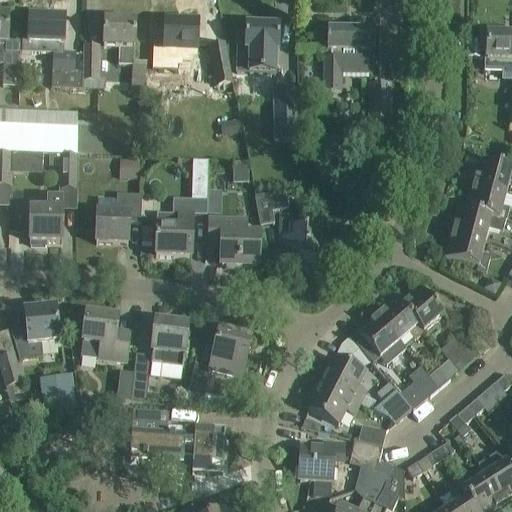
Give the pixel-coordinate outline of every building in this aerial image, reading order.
[(0,18),(0,66),(3,67),(2,89),(18,90),(20,44),(7,43),(8,18),(0,18)] [(64,21),(28,19),(27,44),(22,44),(21,55),(54,56),(52,91),(82,92),(82,76),(74,76),(75,56),(63,55),(64,21)] [(134,44),(135,24),(104,22),(103,50),(119,51),(118,67),(133,68),(134,44)] [(152,34),(151,70),(192,71),(195,55),(197,55),(197,46),(198,26),(164,25),(164,34),(152,34)] [(237,37),(235,76),(274,78),(275,55),(277,56),(278,30),(246,28),(245,38),(237,37)] [(503,32),(480,31),(479,40),(479,52),(480,52),(486,52),(485,72),(503,72),(504,81),(511,81),(511,37),(503,37),(503,32)] [(343,77),(372,77),(372,61),(369,60),(369,55),(370,55),(370,48),(372,47),(373,38),(371,37),(371,33),(327,32),(327,35),(324,36),(324,50),(326,52),(326,54),(327,54),(327,60),(323,60),(323,95),(343,95),(343,77)] [(469,40),(468,57),(480,57),(480,52),(479,52),(479,40),(469,40)] [(224,46),(208,49),(216,89),(217,89),(218,92),(232,89),(224,46)] [(98,50),(84,49),(83,76),(82,76),(82,92),(96,93),(98,50)] [(388,122),(389,88),(370,87),(370,122),(388,122)] [(296,92),(273,93),(274,144),(276,144),(296,143),(297,143),(296,92)] [(76,118),(0,114),(0,154),(75,156),(76,118)] [(241,136),(239,122),(219,126),(222,139),(241,136)] [(11,158),(0,157),(0,190),(10,191),(11,158)] [(78,160),(63,159),(62,194),(77,194),(78,160)] [(127,162),(127,182),(140,182),(141,163),(127,162)] [(511,177),(511,171),(478,162),(471,189),(506,199),(511,177)] [(208,164),(192,163),(191,203),(206,204),(207,196),(208,164)] [(506,199),(471,189),(465,212),(457,210),(457,212),(504,225),(504,224),(505,224),(508,211),(503,210),(506,199)] [(285,195),(254,199),(260,230),(274,227),(271,215),(288,212),(285,195)] [(206,204),(206,216),(219,217),(219,208),(215,204),(213,204),(213,197),(207,196),(206,204)] [(141,200),(116,199),(116,217),(96,216),(95,246),(127,248),(128,226),(140,226),(141,200)] [(29,245),(31,245),(31,249),(44,249),(45,245),(61,245),(62,201),(47,201),(47,214),(30,214),(29,245)] [(502,235),(504,225),(457,212),(450,237),(483,246),(487,231),(502,235)] [(192,218),(156,217),(155,260),(191,261),(192,218)] [(300,219),(279,218),(278,250),(289,250),(288,266),(320,267),(321,250),(339,250),(339,236),(339,229),(326,229),(325,228),(322,228),(322,230),(299,229),(300,219)] [(244,225),(210,224),(209,250),(222,250),(221,268),(256,269),(257,239),(243,239),(244,225)] [(142,230),(141,246),(151,246),(151,230),(142,230)] [(483,246),(450,237),(444,260),(477,269),(476,273),(486,276),(490,259),(480,257),(483,246)] [(443,318),(420,290),(411,298),(412,299),(402,308),(395,301),(394,303),(422,336),(443,318)] [(422,336),(394,303),(375,319),(405,354),(406,355),(406,354),(399,345),(408,336),(414,343),(422,336)] [(55,311),(24,314),(25,332),(10,334),(19,363),(42,361),(41,348),(59,346),(55,311)] [(118,320),(85,316),(80,359),(126,365),(128,345),(115,343),(118,320)] [(362,342),(355,347),(372,367),(379,362),(380,360),(388,369),(405,354),(375,319),(356,335),(362,342)] [(187,328),(156,325),(151,366),(182,369),(187,328)] [(222,332),(221,332),(209,373),(241,381),(251,340),(237,336),(238,334),(223,330),(222,332)] [(460,337),(440,355),(448,364),(458,376),(478,358),(460,337)] [(21,387),(13,357),(0,360),(0,369),(6,391),(21,387)] [(362,377),(334,362),(321,388),(357,406),(363,395),(355,391),(362,377)] [(458,376),(448,364),(428,381),(438,393),(458,376)] [(209,378),(193,374),(184,407),(201,411),(209,378)] [(114,404),(129,405),(132,377),(118,375),(114,404)] [(145,407),(148,379),(132,377),(129,405),(145,407)] [(56,396),(42,398),(44,418),(75,414),(70,378),(54,380),(56,396)] [(428,381),(425,378),(399,400),(410,412),(412,414),(438,393),(428,381)] [(511,387),(504,378),(490,391),(501,403),(506,399),(503,396),(511,387)] [(388,386),(376,397),(382,404),(394,394),(395,393),(388,386)] [(357,406),(321,388),(308,413),(336,428),(343,414),(351,418),(357,406)] [(490,391),(466,411),(474,419),(482,412),(487,417),(501,403),(490,391)] [(399,400),(394,394),(382,404),(372,413),(386,420),(392,427),(410,412),(399,400)] [(462,440),(470,434),(464,428),(474,419),(466,411),(449,426),(462,440)] [(223,441),(224,441),(225,432),(184,429),(183,438),(166,436),(167,426),(138,424),(139,413),(125,412),(123,446),(129,447),(128,460),(181,463),(181,459),(192,459),(191,473),(210,474),(211,466),(221,466),(223,441)] [(357,444),(381,450),(385,434),(361,428),(357,444)] [(357,444),(354,444),(349,462),(376,469),(381,450),(357,444)] [(446,445),(436,452),(442,461),(452,454),(446,445)] [(341,468),(342,448),(328,447),(328,453),(300,452),(299,484),(312,484),(319,485),(329,485),(330,467),(341,468)] [(436,452),(425,459),(431,468),(442,461),(436,452)] [(511,473),(499,454),(476,468),(483,477),(484,477),(503,507),(511,501),(511,473)] [(341,511),(371,511),(381,494),(392,470),(380,465),(377,474),(372,486),(354,493),(362,502),(357,511),(343,511),(342,511),(341,511)] [(416,465),(405,471),(412,481),(422,474),(416,465)] [(360,470),(354,492),(372,486),(377,474),(360,470)] [(392,511),(398,501),(403,504),(402,474),(392,470),(381,494),(375,507),(372,511),(392,511)] [(462,491),(467,499),(475,511),(496,511),(503,507),(484,477),(483,477),(462,491)] [(312,484),(312,499),(329,500),(329,485),(319,485),(312,484)] [(475,511),(467,499),(447,511),(475,511)]
